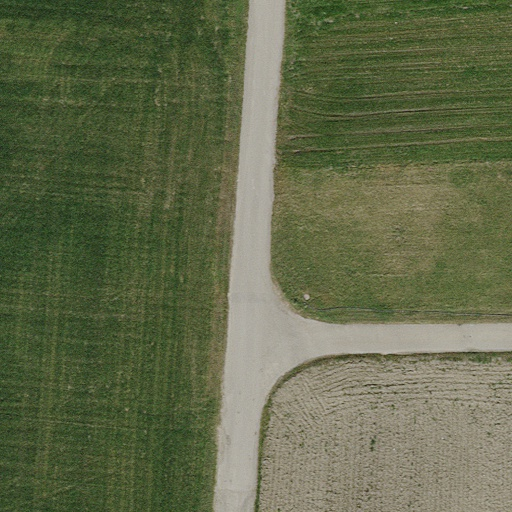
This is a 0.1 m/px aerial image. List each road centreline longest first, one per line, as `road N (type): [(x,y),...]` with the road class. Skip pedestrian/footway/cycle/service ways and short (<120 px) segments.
road 1 (track): [(266,0),(243,341)]
road 2 (track): [(243,341),(511,335)]
road 3 (track): [(243,341),(231,511)]
